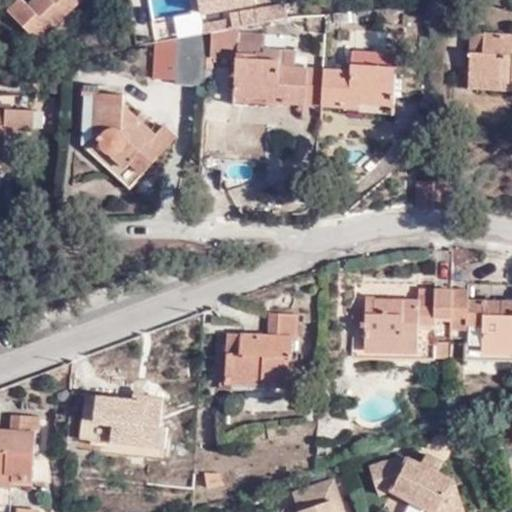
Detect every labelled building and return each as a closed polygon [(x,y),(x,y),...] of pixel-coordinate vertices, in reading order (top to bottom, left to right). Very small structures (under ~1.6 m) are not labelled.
[(34,0),(31,3),(28,0),(20,0),(10,11),(40,41),(81,0),(34,0)] [(200,0),(203,13),(270,0),(200,0)] [(238,58),(239,33),(239,27),(212,32),(209,57),(238,58)] [(322,95),(323,71),(309,70),(308,67),(297,66),(297,51),(266,49),(266,35),(239,33),(238,58),(236,85),(269,87),(268,97),(268,102),(306,104),(306,94),(322,95)] [(205,86),(205,34),(181,39),(178,85),(205,86)] [(470,52),(469,76),(511,77),(511,85),(511,35),(482,34),(481,52),(470,52)] [(471,34),(470,52),(481,52),(482,34),(471,34)] [(350,72),(323,71),(322,95),(322,104),(361,107),(361,103),(361,94),(393,95),(394,68),(351,65),(350,72)] [(511,77),(469,76),(469,89),(511,91),(511,85),(511,77)] [(124,124),(125,114),(126,94),(100,93),(100,85),(87,85),(84,145),(131,188),(178,138),(166,126),(155,137),(142,126),(140,128),(136,133),(124,124)] [(269,87),(236,85),(235,106),(248,107),(249,96),(268,97),(269,87)] [(392,104),(393,95),(361,94),(361,103),(392,104)] [(0,157),(6,158),(7,136),(8,126),(21,128),(34,128),(35,110),(8,109),(8,112),(0,111),(0,157)] [(140,128),(125,114),(124,124),(136,133),(140,128)] [(21,136),(21,128),(8,126),(7,136),(21,136)] [(277,138),(274,141),(274,143),(275,148),(278,152),(284,152),(287,150),(290,146),(290,143),(288,139),(284,136),(280,136),(277,138)] [(417,210),(432,210),(434,182),(418,182),(417,210)] [(432,210),(448,210),(449,182),(434,182),(432,210)] [(452,311),(452,292),(437,291),(436,300),(420,298),(420,302),(375,301),(375,297),(366,297),(367,313),(366,326),(353,326),(352,358),(435,359),(436,337),(452,338),(452,311)] [(471,292),(452,292),(452,311),(452,338),(468,338),(468,360),(511,360),(511,302),(470,302),(471,292)] [(270,335),(241,334),(241,352),(228,351),(226,389),(291,392),(294,335),(296,335),(297,313),(271,311),(270,335)] [(366,326),(367,313),(354,313),(353,326),(366,326)] [(241,352),(241,334),(228,333),(228,351),(241,352)] [(136,398),(137,393),(138,382),(112,380),(110,396),(136,398)] [(114,423),(114,436),(113,449),(167,454),(169,423),(164,423),(166,396),(137,393),(136,398),(110,396),(88,394),(84,435),(96,436),(96,421),(114,423)] [(0,479),(18,480),(35,481),(37,433),(41,433),(43,418),(15,416),(13,432),(0,431),(0,479)] [(96,436),(114,436),(114,423),(96,421),(96,436)] [(466,511),(460,494),(450,489),(455,481),(439,474),(444,464),(426,456),(422,466),(409,460),(408,463),(399,460),(374,468),(382,497),(396,492),(398,486),(411,492),(409,498),(429,508),(430,511),(466,511)] [(450,489),(460,494),(455,481),(450,489)] [(337,511),(335,505),(342,503),(335,484),(299,497),(303,511),(337,511)] [(396,492),(409,498),(411,492),(398,486),(396,492)] [(335,505),(337,511),(344,511),(342,503),(335,505)]
